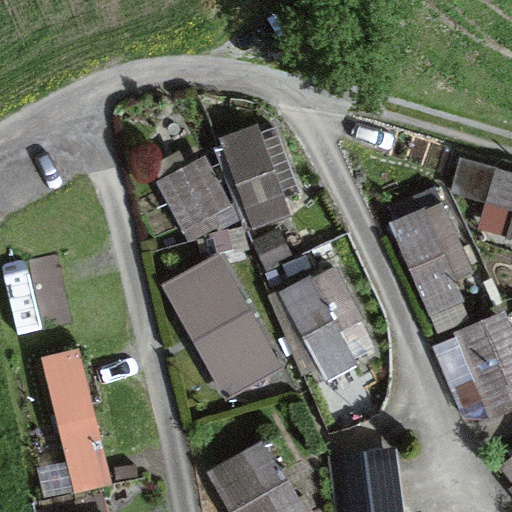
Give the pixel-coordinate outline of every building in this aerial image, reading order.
[(258,120),(220,134),(252,225),(291,212),(258,120)] [(204,155),(158,178),(189,239),(235,215),(204,155)] [(511,171),(461,156),(451,187),(511,206),(511,214),(506,232),(511,234),(511,171)] [(424,203),(391,217),(429,312),(462,298),(424,203)] [(219,249),(159,282),(222,398),(282,366),(219,249)] [(310,271),(279,287),(327,379),(358,363),(310,271)] [(511,328),(503,308),(452,330),(491,416),(511,406),(511,328)] [(79,346),(41,356),(77,493),(115,483),(79,346)] [(303,511),(265,439),(209,469),(231,511),(303,511)] [(511,451),(499,461),(511,478),(511,481),(508,485),(511,490),(511,451)] [(343,465),(348,511),(391,511),(385,460),(343,465)]
